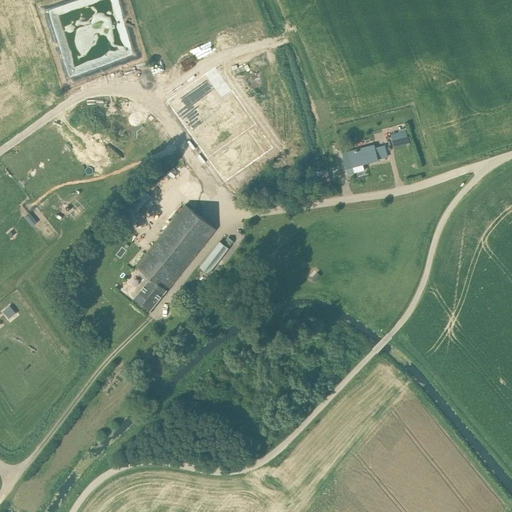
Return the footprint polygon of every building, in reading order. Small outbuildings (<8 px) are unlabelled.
[(273,148),(219,73),(215,67),(166,101),(200,149),(224,183),(273,148)] [(393,146),(410,142),(406,126),(391,130),(392,134),(390,135),(393,146)] [(378,161),(377,159),(387,157),(384,146),(375,148),(374,146),(348,153),(349,153),(343,155),(348,174),(354,172),(352,163),(361,161),(362,165),(363,164),(377,160),(377,161),(378,161)] [(167,291),(216,229),(185,205),(136,266),(151,278),(167,291)] [(208,274),(228,248),(234,242),(228,237),(222,243),(219,241),(199,267),(208,274)] [(151,278),(134,299),(150,311),(167,291),(151,278)]
